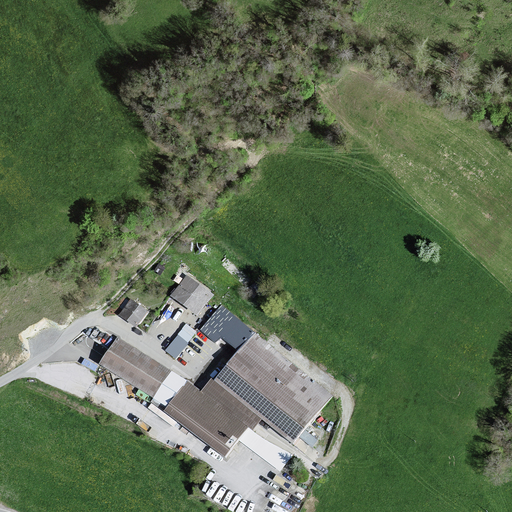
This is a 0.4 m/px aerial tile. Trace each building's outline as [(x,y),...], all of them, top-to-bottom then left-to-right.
[(215,297),(187,277),(173,297),(200,316),(215,297)] [(132,301),(121,316),(137,328),(148,313),(132,301)] [(335,396),(218,308),(204,327),(241,354),(216,387),(296,448),(335,396)] [(165,349),(176,357),(197,331),(186,322),(165,349)] [(226,458),(245,432),(116,342),(97,368),(226,458)]
